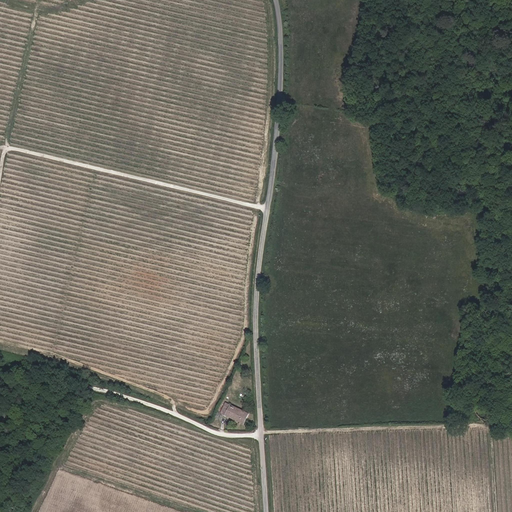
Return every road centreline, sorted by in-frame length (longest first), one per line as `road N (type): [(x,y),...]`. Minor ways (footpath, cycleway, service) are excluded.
road 1 (residential): [(277,0),(280,132),(258,333),(268,511)]
road 2 (track): [(176,414),(171,399),(157,393),(0,339)]
